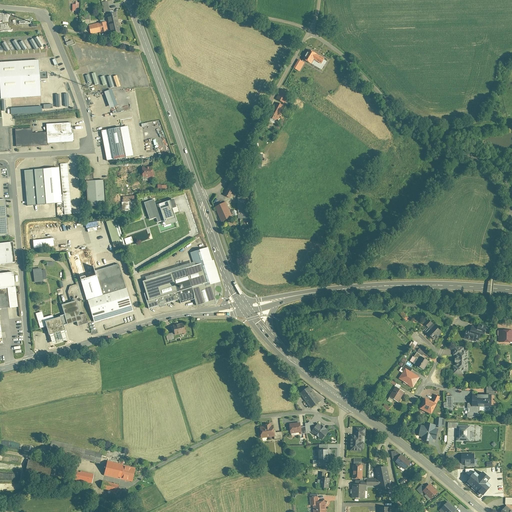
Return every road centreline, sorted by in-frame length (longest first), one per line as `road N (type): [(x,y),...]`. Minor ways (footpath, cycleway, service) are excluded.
road 1 (residential): [(11,156),(79,151),(89,135),(45,15),(0,5)]
road 2 (residential): [(310,32),(398,116),(511,174)]
road 3 (primary): [(276,300),(380,286),(511,288)]
road 4 (residential): [(340,420),(300,412),(254,417),(129,488)]
road 5 (secondary): [(30,361),(149,320),(248,308)]
road 6 (primary): [(200,196),(129,0)]
road 7 (residential): [(30,361),(11,156)]
road 8 (residential): [(200,196),(229,174),(310,32)]
road 9 (residential): [(390,435),(457,320)]
road 10 (primary): [(248,308),(226,273),(200,196)]
